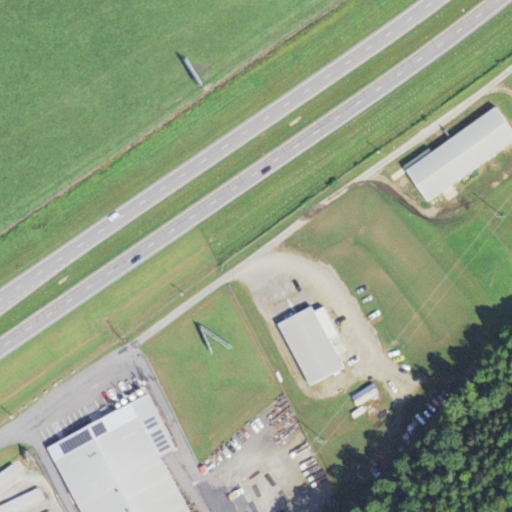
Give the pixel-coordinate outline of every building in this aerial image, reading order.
[(435,202),(511,149),(511,120),(503,107),(412,169),(435,202)] [(350,371),(336,340),(343,337),(330,308),(321,313),(319,309),(284,324),(313,388),(350,371)] [(90,511),(194,511),(170,457),(180,452),(156,399),(52,445),(82,511),(85,511),(90,510),(90,511)] [(0,496),(26,481),(19,468),(0,479),(0,496)] [(0,511),(26,511),(48,503),(43,491),(0,509),(0,511)]
